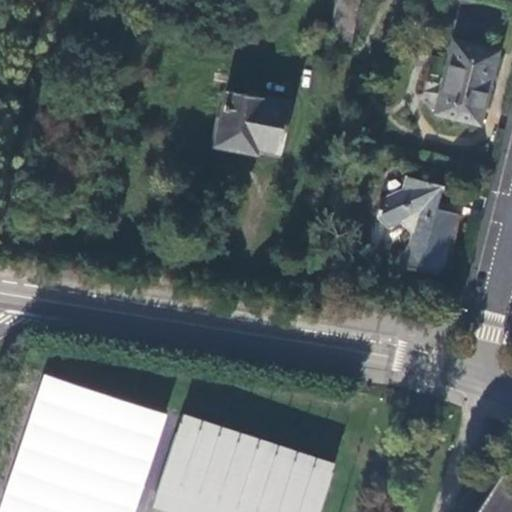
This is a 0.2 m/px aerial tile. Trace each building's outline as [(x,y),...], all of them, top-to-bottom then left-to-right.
[(338,0),(329,44),(351,47),(361,0),(338,0)] [(478,123),(495,51),(453,41),(436,111),(478,123)] [(215,144),(247,151),(250,142),(282,148),(290,103),(226,91),(215,144)] [(250,142),(247,151),(280,158),(282,148),(250,142)] [(442,185),(408,177),(404,190),(382,198),(377,216),(389,226),(401,221),(411,230),(407,248),(398,259),(407,267),(434,274),(438,274),(446,265),(444,262),(448,252),(445,247),(452,237),(449,233),(454,222),(449,217),(451,212),(437,209),(442,185)] [(132,511),(165,412),(45,372),(0,508),(0,511),(132,511)] [(317,511),(334,464),(181,410),(152,502),(181,511),(317,511)] [(511,511),(511,490),(511,489),(506,477),(483,511),(511,511)]
